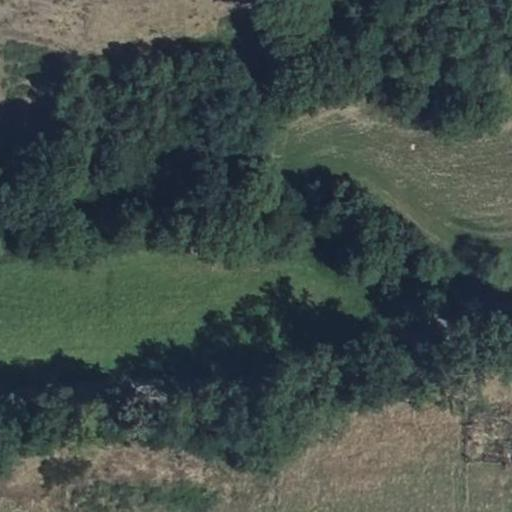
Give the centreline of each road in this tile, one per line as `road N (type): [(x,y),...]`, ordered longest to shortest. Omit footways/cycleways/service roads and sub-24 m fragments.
road 1 (unclassified): [(0,405),(246,379),(511,303)]
road 2 (track): [(511,50),(425,48),(412,30),(470,0)]
